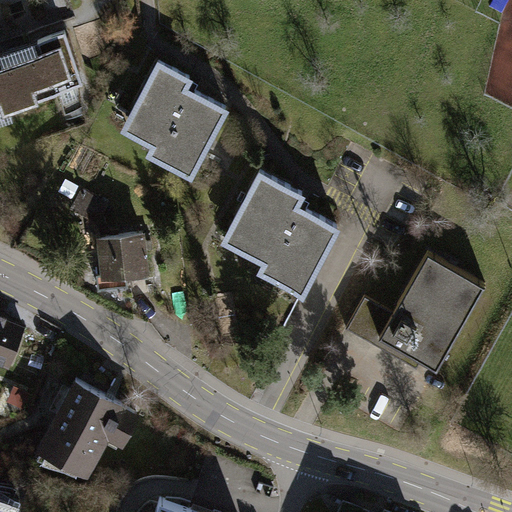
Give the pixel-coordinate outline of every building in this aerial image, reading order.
[(66,37),(0,61),(0,123),(86,93),(66,37)] [(191,85),(156,69),(123,140),(154,155),(148,169),(192,189),(226,117),(185,98),(191,85)] [(294,214),(301,200),(258,179),(221,253),(262,273),(256,286),(300,307),(336,235),(294,214)] [(104,201),(77,186),(64,208),(92,223),(104,201)] [(137,228),(89,231),(92,283),(140,280),(137,228)] [(489,285),(433,254),(399,316),(369,300),(349,336),(417,373),(420,368),(438,378),(489,285)] [(34,326),(0,312),(0,370),(13,376),(34,326)] [(38,453),(95,482),(114,443),(126,450),(147,411),(78,376),(38,453)] [(0,511),(19,511),(21,507),(0,499),(0,511)] [(190,511),(161,503),(158,511),(190,511)]
